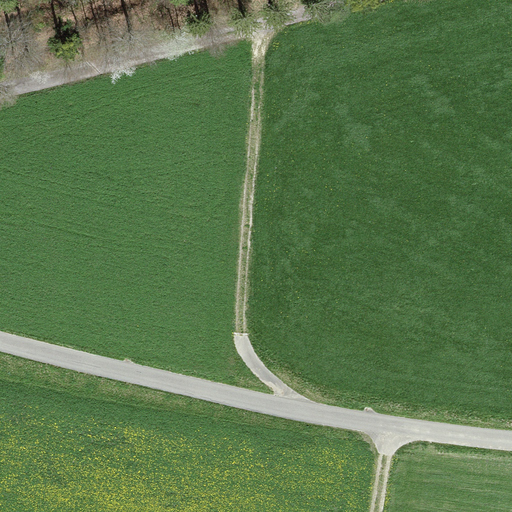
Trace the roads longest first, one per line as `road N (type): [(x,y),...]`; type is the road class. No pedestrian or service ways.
road 1 (unclassified): [(0,341),(310,414),(511,440)]
road 2 (track): [(257,36),(240,332),(250,358),(310,414)]
road 3 (track): [(0,91),(257,36),(382,0)]
